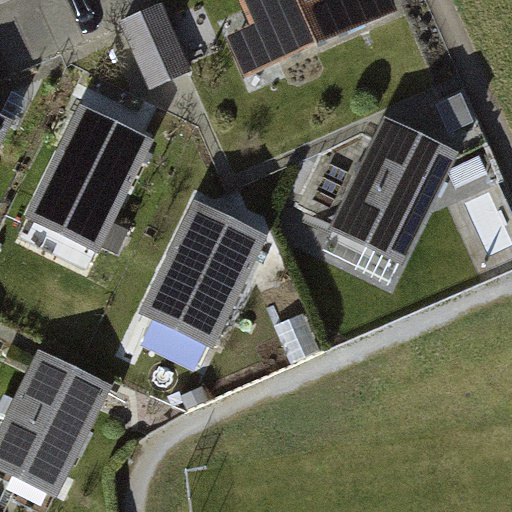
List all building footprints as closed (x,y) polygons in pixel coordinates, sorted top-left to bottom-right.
[(239,0),(251,28),(226,39),(244,80),(399,12),(393,0),(239,0)] [(120,24),(149,91),(193,72),(163,5),(120,24)] [(462,95),(437,107),(450,135),(475,124),(462,95)] [(154,143),(79,107),(24,221),(99,257),(103,250),(118,257),(130,232),(115,225),(154,143)] [(0,151),(14,123),(0,116),(0,151)] [(460,155),(385,118),(329,233),(403,270),(460,155)] [(269,239),(194,203),(139,317),(213,353),(269,239)] [(113,388),(39,351),(0,429),(0,474),(56,502),(113,388)]
